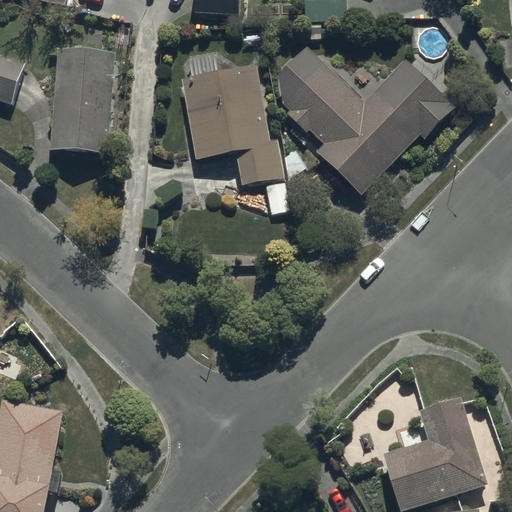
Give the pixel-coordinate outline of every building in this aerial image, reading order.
[(71,0),(18,0),(69,13),(71,0)] [(241,0),(196,0),(196,19),(241,21),(241,0)] [(348,0),(306,0),(307,28),(349,28),(348,0)] [(311,55),(279,84),(283,114),(287,113),(291,118),(288,121),(322,158),(319,160),(362,203),(422,143),(427,149),(457,116),(407,68),(366,109),(311,55)] [(117,62),(61,58),(54,158),(109,162),(117,62)] [(223,82),(219,59),(190,65),(193,85),(184,87),(199,169),(238,161),(244,193),(287,185),(280,147),(273,148),(259,75),(223,82)] [(29,72),(0,62),(0,107),(15,113),(29,72)] [(464,408),(420,418),(430,447),(382,463),(399,511),(442,511),(493,495),(464,408)] [(0,511),(51,511),(66,421),(7,412),(0,451),(0,511)]
